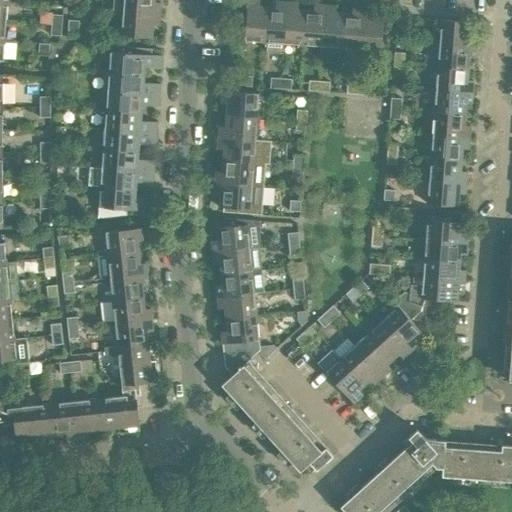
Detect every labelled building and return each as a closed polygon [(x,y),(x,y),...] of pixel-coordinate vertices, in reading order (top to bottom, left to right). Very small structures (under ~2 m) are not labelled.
[(123,0),(122,12),(159,15),(160,3),(154,2),(154,0),(123,0)] [(247,0),(244,41),(264,42),(267,6),(259,6),(259,0),(247,0)] [(267,6),(264,42),(264,46),(267,47),(266,51),(283,52),(283,44),(286,2),(275,1),(275,7),(267,6)] [(283,44),(303,45),(305,9),(297,9),(298,3),(286,2),(283,44)] [(303,45),(322,47),(325,5),(313,4),(313,10),(305,9),(303,45)] [(322,47),(341,48),(343,12),(335,12),(336,6),(325,5),(322,47)] [(341,48),(360,49),(363,8),(352,7),(351,13),(343,12),(341,48)] [(363,8),(360,49),(380,51),(383,15),(374,15),(374,9),(363,8)] [(159,15),(122,12),(120,35),(151,37),(152,25),(158,25),(159,15)] [(51,14),(51,25),(62,26),(62,15),(51,14)] [(397,16),(396,27),(407,28),(407,17),(397,16)] [(67,31),(68,31),(78,32),(79,21),(68,20),(67,31)] [(441,20),(439,43),(476,46),(476,35),(470,34),(471,22),(441,20)] [(62,26),(51,25),(50,35),(61,36),(62,26)] [(38,54),(48,55),(49,55),(49,44),(39,43),(38,54)] [(439,43),(437,66),(468,68),(469,57),(475,57),(476,46),(439,43)] [(110,46),(108,72),(144,74),(144,67),(161,68),(162,56),(151,55),(152,49),(110,46)] [(394,52),(393,62),(404,63),(405,52),(394,52)] [(404,63),(393,62),(392,73),(403,74),(404,63)] [(437,66),(435,88),(472,91),(473,80),(467,80),(468,68),(437,66)] [(108,72),(107,91),(159,95),(160,84),(143,82),(144,74),(108,72)] [(241,86),(251,86),(252,76),(242,75),(241,86)] [(269,88),(280,89),(281,78),(270,77),(269,88)] [(281,78),(280,89),(291,89),(291,79),(281,78)] [(308,91),(318,91),(319,81),(308,80),(308,91)] [(319,81),(318,91),(329,92),(329,81),(319,81)] [(346,93),(357,94),(357,83),(347,83),(346,93)] [(357,83),(357,94),(367,95),(368,84),(357,83)] [(435,88),(434,112),(464,114),(465,102),(471,103),(472,91),(435,88)] [(227,103),(226,115),(257,117),(258,93),(222,90),(221,103),(227,103)] [(107,91),(105,110),(141,113),(141,105),(158,106),(159,95),(107,91)] [(39,96),(39,107),(50,107),(50,96),(39,96)] [(391,97),(390,108),(401,109),(401,98),(391,97)] [(50,107),(39,107),(39,118),(50,118),(50,107)] [(401,109),(390,108),(389,118),(400,119),(401,109)] [(296,109),(295,120),(306,121),(307,110),(296,109)] [(105,110),(104,130),(156,133),(157,122),(140,121),(141,113),(105,110)] [(349,111),(348,133),(383,134),(383,112),(349,111)] [(434,112),(432,134),(469,137),(470,126),(464,125),(464,114),(434,112)] [(219,126),(218,137),(255,140),(257,117),(226,115),(225,126),(219,126)] [(306,121),(295,120),(295,130),(306,131),(306,121)] [(104,130),(102,149),(138,151),(139,143),(155,144),(156,133),(104,130)] [(432,134),(430,157),(461,159),(462,148),(468,148),(469,137),(432,134)] [(223,148),(222,160),(253,162),(255,140),(218,137),(217,148),(223,148)] [(39,142),(39,153),(50,153),(50,142),(39,142)] [(387,143),(386,153),(397,154),(398,144),(387,143)] [(102,149),(101,168),(153,171),(154,160),(137,159),(138,151),(102,149)] [(50,153),(39,153),(39,163),(50,163),(50,153)] [(397,154),(386,153),(386,164),(396,165),(397,154)] [(293,155),(292,165),(303,166),(304,155),(293,155)] [(430,157),(428,179),(465,182),(466,171),(460,171),(461,159),(430,157)] [(216,171),(215,182),(251,185),(253,162),(222,160),(221,171),(216,171)] [(303,166),(292,165),(291,176),(302,176),(303,166)] [(101,168),(99,187),(135,189),(136,181),(152,183),(153,171),(101,168)] [(465,182),(428,179),(427,203),(458,206),(458,193),(464,194),(465,182)] [(251,185),(215,182),(214,193),(220,194),(219,206),(250,209),(251,185)] [(39,187),(39,198),(50,198),(50,188),(39,187)] [(135,197),(135,189),(99,187),(98,207),(97,218),(126,215),(127,209),(150,211),(151,198),(135,197)] [(384,189),(383,200),(394,201),(394,190),(384,189)] [(50,198),(39,198),(40,209),(50,209),(50,198)] [(289,211),(300,211),(300,201),(290,200),(289,211)] [(427,219),(425,240),(467,243),(468,231),(462,231),(462,222),(452,221),(452,217),(435,216),(435,220),(427,219)] [(223,218),(223,219),(224,227),(216,228),(217,240),(211,241),(212,252),(249,248),(259,247),(261,247),(258,221),(258,220),(223,218)] [(372,225),(371,236),(382,236),(383,226),(372,225)] [(105,232),(107,255),(138,252),(137,241),(143,240),(141,228),(105,232)] [(287,233),(288,244),(299,243),(298,232),(287,233)] [(57,236),(59,247),(69,246),(68,235),(57,236)] [(382,236),(371,236),(371,246),(382,247),(382,236)] [(425,240),(424,259),(459,261),(460,253),(466,254),(467,243),(425,240)] [(299,243),(288,244),(289,254),(300,253),(299,243)] [(42,248),(43,258),(53,257),(52,247),(42,248)] [(262,270),(259,247),(212,252),(213,263),(219,262),(221,274),(251,271),(262,270)] [(139,264),(138,252),(107,255),(98,256),(100,279),(109,278),(146,274),(145,263),(139,264)] [(511,276),(511,299),(508,299),(506,321),(511,322),(511,333),(510,345),(504,344),(503,367),(509,367),(508,380),(511,380),(511,253),(509,276),(511,276)] [(53,257),(43,258),(44,269),(55,268),(53,257)] [(424,259),(422,278),(464,281),(465,270),(459,269),(459,261),(424,259)] [(0,282),(18,280),(16,261),(6,262),(0,263),(0,282)] [(368,274),(379,275),(380,264),(369,263),(368,274)] [(380,264),(379,275),(390,276),(391,265),(380,264)] [(61,272),(62,283),(73,282),(72,271),(61,272)] [(216,286),(217,297),(254,294),(251,271),(221,274),(222,285),(216,286)] [(109,278),(112,301),(143,297),(141,286),(147,285),(146,274),(109,278)] [(292,278),(293,289),(303,288),(302,277),(292,278)] [(464,281),(422,278),(412,277),(412,284),(409,284),(408,302),(421,306),(424,298),(456,300),(457,291),(463,292),(464,281)] [(0,301),(10,301),(20,300),(18,280),(0,282),(0,301)] [(361,280),(353,287),(360,294),(368,287),(361,280)] [(73,282),(62,283),(63,293),(74,292),(73,282)] [(46,286),(47,297),(57,295),(56,285),(46,286)] [(360,294),(353,287),(345,294),(352,301),(360,294)] [(303,288),(293,289),(294,300),(305,299),(303,288)] [(224,308),(225,319),(256,316),(254,294),(217,297),(218,308),(224,308)] [(57,295),(47,297),(48,307),(59,306),(57,295)] [(112,301),(114,324),(151,319),(150,308),(144,309),(143,297),(112,301)] [(0,320),(12,320),(10,301),(0,301),(0,320)] [(332,305),(324,312),(332,320),(340,313),(332,305)] [(397,306),(382,319),(410,351),(419,342),(415,338),(421,332),(397,306)] [(332,320),(324,312),(316,319),(324,327),(332,320)] [(66,317),(67,328),(78,327),(77,316),(66,317)] [(221,331),(222,343),(259,340),(256,316),(225,319),(227,331),(221,331)] [(103,347),(104,351),(148,346),(146,331),(152,331),(151,319),(114,324),(117,346),(103,347)] [(382,319),(368,332),(393,358),(398,353),(402,358),(410,351),(382,319)] [(0,340),(14,339),(12,320),(0,320),(0,340)] [(50,324),(51,335),(62,334),(61,323),(50,324)] [(78,327),(67,328),(68,339),(79,338),(78,327)] [(295,338),(302,347),(311,339),(303,331),(295,338)] [(368,332),(354,345),(382,376),(390,368),(386,364),(393,358),(368,332)] [(62,334),(51,335),(52,345),(63,344),(62,334)] [(0,360),(15,359),(15,364),(28,363),(26,338),(14,339),(0,340),(0,360)] [(259,340),(222,343),(224,366),(232,374),(221,384),(299,471),(309,463),(316,470),(333,455),(325,446),(321,450),(243,365),(260,350),(259,340)] [(354,345),(340,358),(364,384),(370,379),(374,383),(382,376),(354,345)] [(118,354),(122,396),(135,394),(134,384),(158,381),(155,360),(149,361),(148,346),(104,351),(104,356),(118,354)] [(364,384),(340,358),(325,371),(353,402),(362,394),(358,390),(364,384)] [(69,362),(70,372),(81,371),(81,372),(84,376),(93,375),(91,359),(69,362)] [(60,373),(70,372),(69,362),(59,363),(60,373)] [(12,407),(13,421),(16,444),(37,442),(36,436),(51,434),(45,390),(41,391),(42,404),(12,407)] [(49,390),(45,390),(51,434),(66,433),(66,438),(77,437),(73,401),(51,403),(49,390)] [(135,394),(122,396),(100,398),(103,428),(117,427),(118,433),(139,431),(135,394)] [(0,421),(13,421),(12,407),(1,408),(0,398),(0,421)] [(100,398),(73,401),(77,437),(89,436),(88,430),(103,428),(100,398)] [(340,506),(345,511),(376,511),(431,463),(436,467),(442,468),(441,475),(511,480),(511,445),(501,444),(501,450),(444,446),(445,440),(425,439),(416,429),(408,436),(412,441),(340,506)]
